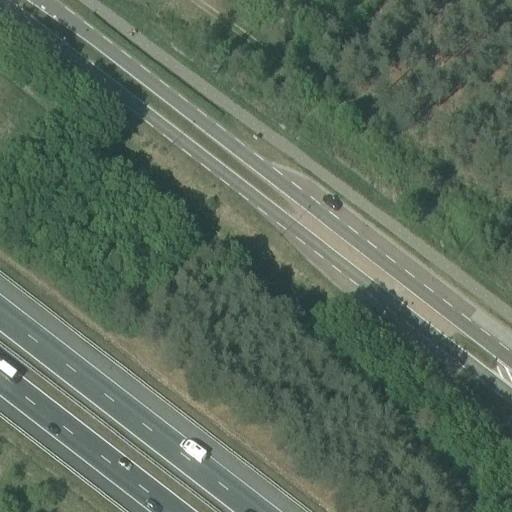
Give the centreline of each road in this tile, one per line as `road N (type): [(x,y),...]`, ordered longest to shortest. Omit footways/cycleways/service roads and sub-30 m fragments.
road 1 (secondary): [(0,1),(475,370),(511,388)]
road 2 (secondary): [(511,380),(493,351),(42,0)]
road 3 (motorway): [(254,511),(0,313)]
road 4 (motorway): [(0,379),(170,511)]
road 5 (track): [(195,0),(289,66),(338,80)]
